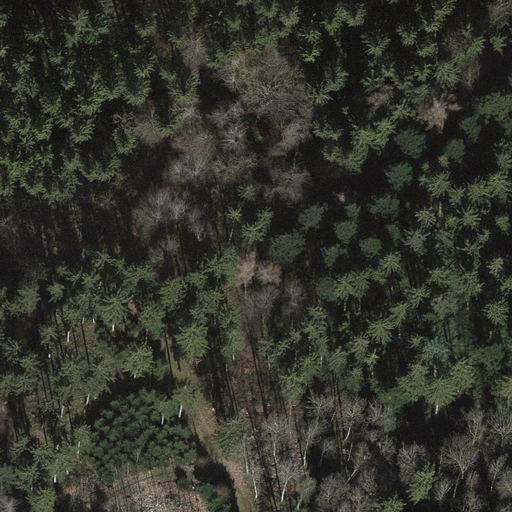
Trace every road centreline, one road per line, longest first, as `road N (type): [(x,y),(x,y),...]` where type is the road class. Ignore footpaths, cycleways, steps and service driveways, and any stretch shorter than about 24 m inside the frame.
road 1 (track): [(236,511),(169,376),(155,320),(142,158)]
road 2 (track): [(0,183),(112,156),(142,158)]
road 3 (track): [(105,511),(139,479),(169,471),(219,476)]
